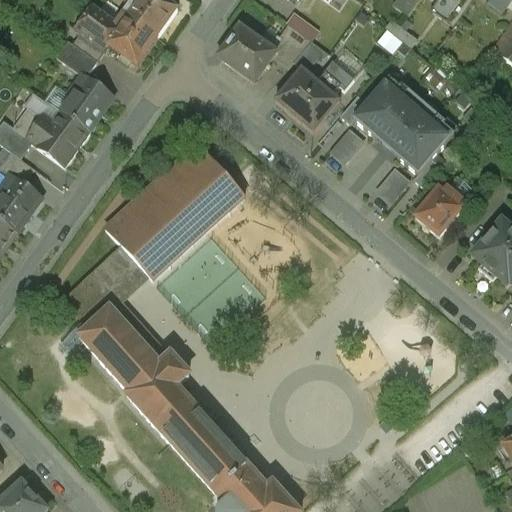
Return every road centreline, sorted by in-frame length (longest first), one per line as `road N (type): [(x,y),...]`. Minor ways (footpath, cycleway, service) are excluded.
road 1 (residential): [(177,70),(511,355)]
road 2 (residential): [(0,315),(177,70)]
road 3 (residential): [(0,410),(90,511)]
